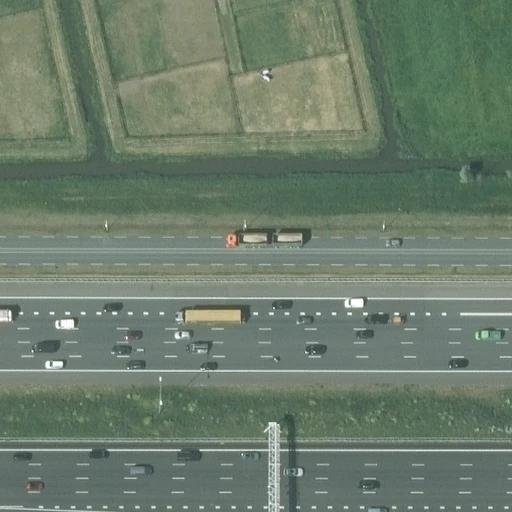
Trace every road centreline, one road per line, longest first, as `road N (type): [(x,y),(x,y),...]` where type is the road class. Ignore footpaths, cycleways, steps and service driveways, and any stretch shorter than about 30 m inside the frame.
road 1 (secondary): [(0,254),(511,256)]
road 2 (motorway): [(0,481),(511,481)]
road 3 (motorway): [(457,346),(0,345)]
